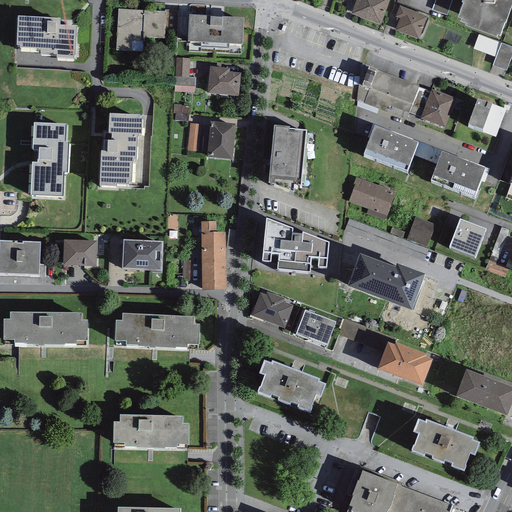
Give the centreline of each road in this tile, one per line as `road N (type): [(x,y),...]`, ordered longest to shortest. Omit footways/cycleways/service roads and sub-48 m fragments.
road 1 (residential): [(234,297),(265,0)]
road 2 (residential): [(265,0),(511,94)]
road 3 (residential): [(234,297),(0,288)]
road 4 (residential): [(230,511),(234,297)]
